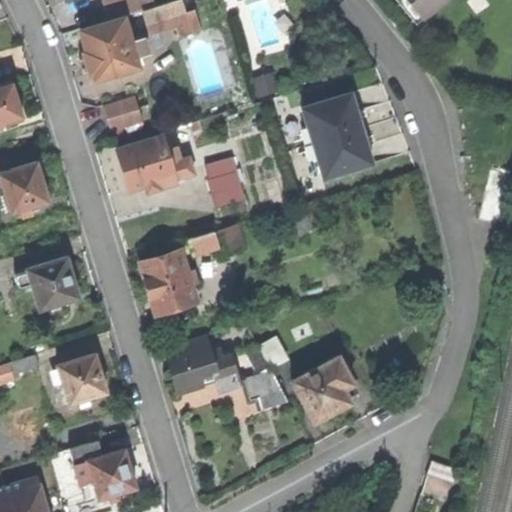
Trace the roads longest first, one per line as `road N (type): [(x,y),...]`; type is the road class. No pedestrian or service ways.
road 1 (residential): [(21,0),(186,511)]
road 2 (residential): [(434,410),(461,333),(455,228),(420,99),(402,63),(350,0)]
road 3 (residential): [(239,511),(434,410)]
